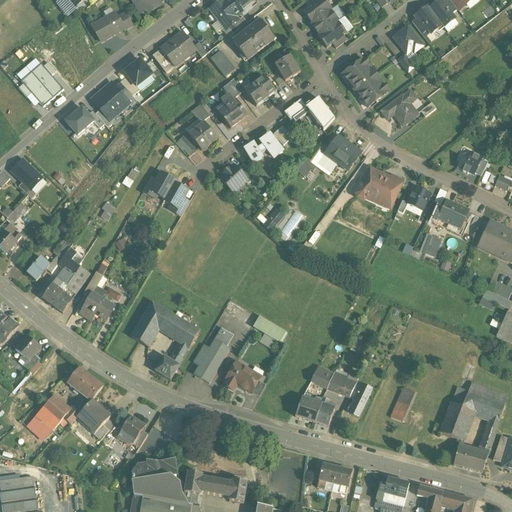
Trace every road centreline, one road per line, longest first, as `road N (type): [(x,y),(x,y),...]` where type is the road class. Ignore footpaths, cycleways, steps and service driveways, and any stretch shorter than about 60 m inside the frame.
road 1 (residential): [(511,507),(474,489),(242,427),(130,382),(0,284)]
road 2 (residential): [(0,163),(203,0)]
road 3 (residential): [(321,76),(343,113),(375,142),(511,208)]
road 4 (residential): [(202,170),(321,76)]
road 5 (residential): [(321,76),(421,0)]
